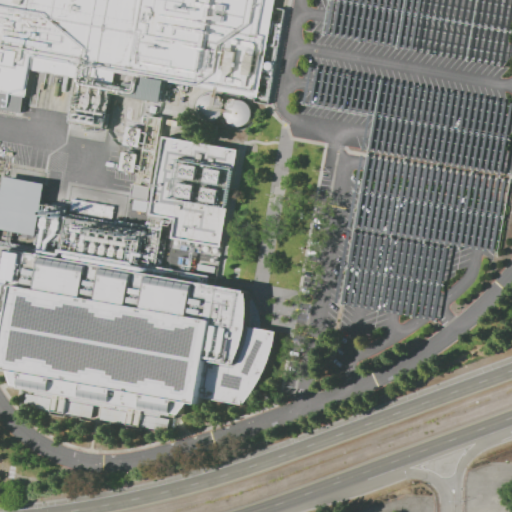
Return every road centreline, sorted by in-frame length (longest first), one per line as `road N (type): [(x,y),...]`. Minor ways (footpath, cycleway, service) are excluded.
road 1 (trunk): [(511,369),(250,466),(59,511)]
road 2 (trunk): [(252,511),(511,420)]
